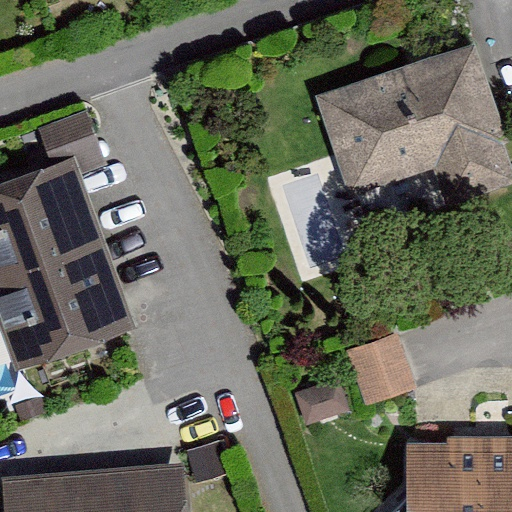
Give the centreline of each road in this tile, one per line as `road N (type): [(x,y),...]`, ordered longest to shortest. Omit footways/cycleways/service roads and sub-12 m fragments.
road 1 (residential): [(285,0),(0,97)]
road 2 (unknown): [(230,373),(54,420)]
